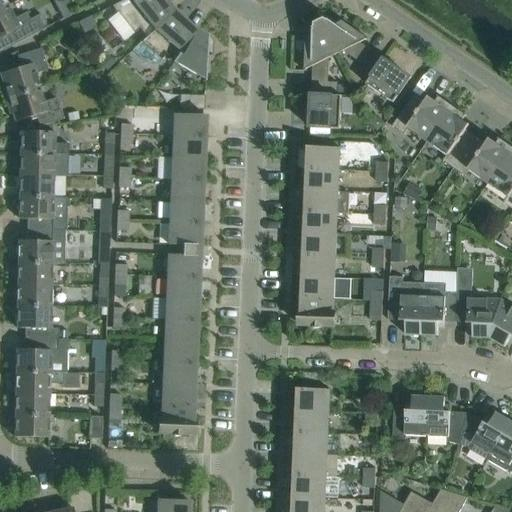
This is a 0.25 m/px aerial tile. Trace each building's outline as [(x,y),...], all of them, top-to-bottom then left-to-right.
[(145,37),(145,38),(174,11),(165,0),(123,0),(111,6),(116,13),(117,12),(134,34),(139,29),(145,37)] [(14,19),(7,6),(0,9),(0,38),(8,34),(14,44),(13,44),(13,46),(47,28),(40,14),(29,20),(26,13),(14,19)] [(172,63),(196,30),(174,11),(145,38),(145,37),(132,50),(145,64),(150,66),(154,65),(158,63),(160,60),(161,60),(165,55),(173,61),(172,63)] [(327,20),(321,24),(336,54),(343,51),(364,65),(359,72),(369,79),(383,58),(360,42),(367,39),(368,40),(369,39),(341,20),(341,21),(341,22),(336,24),(328,19),(327,20)] [(336,54),(321,24),(315,27),(313,27),(313,36),(307,39),(307,38),(306,38),(304,71),(306,71),(306,69),(312,66),(311,94),(337,96),(337,82),(328,82),(329,58),(336,54)] [(206,36),(196,30),(172,63),(173,64),(174,62),(204,80),(204,82),(205,82),(206,53),(210,55),(210,56),(211,57),(212,40),(211,40),(207,38),(207,36),(206,36)] [(0,82),(0,84),(4,99),(39,88),(35,74),(47,70),(40,49),(17,56),(20,68),(0,73),(0,76),(2,82),(0,82)] [(411,77),(383,58),(369,79),(366,84),(393,103),(411,77)] [(102,72),(90,75),(94,87),(105,83),(102,72)] [(43,102),(39,88),(4,99),(9,115),(12,114),(14,122),(35,116),(39,127),(63,120),(56,98),(43,102)] [(340,129),(342,96),(337,96),(311,94),(309,127),(340,129)] [(452,106),(438,96),(437,97),(438,97),(435,101),(428,96),(425,101),(414,94),(392,126),(404,134),(408,128),(427,141),(452,106)] [(179,109),(204,110),(204,96),(179,95),(179,109)] [(475,136),(465,130),(469,125),(462,120),(465,116),(466,115),(452,106),(427,141),(447,155),(442,161),(453,168),(475,136)] [(77,112),(68,115),(69,122),(79,120),(77,112)] [(172,137),(191,137),(203,138),(204,116),(173,115),(172,137)] [(133,141),(162,141),(163,127),(144,127),(144,117),(133,117),(133,141)] [(120,125),(120,135),(131,135),(131,125),(120,125)] [(20,132),(20,154),(53,155),(54,133),(20,132)] [(104,156),(113,156),(114,134),(105,134),(104,156)] [(131,145),(131,135),(120,135),(119,145),(131,145)] [(511,148),(511,147),(498,138),(498,139),(499,139),(496,143),(489,138),(485,143),(475,136),(453,168),(464,176),(469,170),(488,183),(511,148)] [(203,138),(191,137),(172,137),(171,158),(190,159),(202,160),(203,138)] [(309,146),(308,169),(339,170),(340,148),(309,146)] [(511,148),(488,183),(507,196),(503,203),(511,208),(511,148)] [(65,155),(53,155),(20,154),(19,175),(53,176),(65,177),(65,155)] [(104,156),(103,178),(112,178),(113,156),(104,156)] [(202,160),(190,159),(171,158),(170,180),(190,181),(202,181),(202,160)] [(131,160),(130,187),(143,188),(144,161),(131,160)] [(377,162),(376,172),(388,172),(388,162),(377,162)] [(118,168),(118,178),(129,178),(130,169),(118,168)] [(338,192),(339,170),(308,169),(307,191),(338,192)] [(387,182),(388,172),(376,172),(376,182),(387,182)] [(52,198),(53,176),(19,175),(19,197),(52,198)] [(111,190),(112,178),(103,178),(102,190),(111,190)] [(129,188),(129,178),(118,178),(117,188),(129,188)] [(202,181),(190,181),(170,180),(169,202),(189,203),(201,203),(202,181)] [(337,214),(338,192),(307,191),(306,212),(337,214)] [(66,198),(52,198),(19,197),(18,220),(26,220),(26,230),(66,231),(66,198)] [(98,232),(109,232),(111,200),(100,199),(98,232)] [(201,203),(189,203),(169,202),(169,224),(188,225),(200,225),(201,203)] [(386,215),(386,205),(375,205),(375,215),(386,215)] [(116,211),(116,221),(127,221),(128,212),(116,211)] [(336,235),(337,214),(306,212),(305,234),(336,235)] [(386,225),(386,215),(375,215),(374,225),(386,225)] [(429,216),(428,230),(436,230),(437,217),(429,216)] [(127,231),(127,221),(116,221),(116,231),(127,231)] [(200,225),(188,225),(169,224),(168,245),(186,246),(186,251),(185,256),(198,256),(199,251),(200,225)] [(66,232),(66,231),(26,230),(26,241),(18,241),(17,263),(51,264),(63,264),(64,232),(66,232)] [(97,264),(108,265),(109,232),(98,232),(97,264)] [(336,257),(336,235),(305,234),(304,255),(336,257)] [(402,263),(402,242),(388,241),(387,263),(402,263)] [(373,248),(373,258),(384,258),(385,248),(373,248)] [(166,278),(197,279),(198,256),(185,256),(167,255),(166,278)] [(335,278),(336,257),(304,255),(303,277),(335,278)] [(384,268),(384,258),(373,258),(372,268),(384,268)] [(51,286),(51,264),(17,263),(17,285),(51,286)] [(126,266),(114,265),(113,285),(125,285),(126,266)] [(108,275),(99,275),(98,287),(107,287),(108,275)] [(334,300),(335,278),(303,277),(303,299),(334,300)] [(422,335),(424,284),(403,283),(403,277),(389,277),(388,320),(400,320),(400,326),(406,326),(405,334),(422,335)] [(197,279),(166,278),(166,282),(157,282),(156,294),(166,295),(165,299),(197,300),(197,279)] [(444,322),(456,323),(457,293),(445,292),(446,285),(424,284),(422,335),(438,336),(438,328),(444,328),(444,322)] [(50,307),(51,286),(17,285),(16,306),(50,307)] [(125,285),(113,285),(113,297),(124,297),(125,285)] [(107,287),(98,287),(98,298),(107,299),(107,287)] [(371,301),(383,301),(383,292),(372,291),(371,301)] [(490,338),(501,299),(469,298),(469,293),(457,293),(456,323),(467,323),(467,329),(473,329),(472,337),(490,338)] [(197,300),(165,299),(164,321),(196,322),(197,300)] [(335,312),(333,312),(334,300),(303,299),(302,310),(300,310),(299,325),(335,327),(335,312)] [(511,305),(501,299),(490,338),(505,347),(509,340),(511,341),(511,305)] [(383,301),(371,301),(371,311),(382,311),(383,301)] [(50,329),(50,307),(16,306),(16,329),(24,329),(24,340),(58,340),(58,329),(50,329)] [(112,308),(112,318),(123,319),(124,309),(112,308)] [(382,311),(371,311),(370,320),(382,321),(382,311)] [(123,329),(123,319),(112,318),(112,328),(123,329)] [(196,322),(164,321),(164,342),(195,344),(196,322)] [(67,341),(58,340),(24,340),(24,350),(16,350),(15,373),(49,373),(63,374),(66,374),(67,341)] [(195,344),(164,342),(163,364),(194,365),(195,344)] [(111,352),(110,361),(122,362),(122,352),(111,352)] [(121,372),(122,362),(110,361),(110,371),(121,372)] [(194,365),(163,364),(162,385),(193,387),(194,365)] [(63,374),(49,373),(15,373),(15,394),(48,395),(49,384),(63,384),(63,374)] [(95,374),(94,396),(103,396),(103,375),(95,374)] [(193,387),(162,385),(161,407),(192,408),(193,387)] [(123,388),(122,416),(144,417),(144,399),(134,399),(134,388),(123,388)] [(299,388),(298,410),(329,411),(330,390),(299,388)] [(48,416),(48,395),(15,394),(14,416),(48,416)] [(109,395),(108,405),(120,405),(120,395),(109,395)] [(103,396),(94,396),(93,407),(102,408),(103,396)] [(427,436),(429,397),(412,396),(412,404),(406,404),(406,410),(394,409),(392,439),(406,440),(407,435),(427,436)] [(459,445),(468,413),(450,412),(450,406),(444,406),(445,398),(429,397),(427,436),(449,437),(447,442),(459,445)] [(367,403),(367,413),(378,414),(378,404),(367,403)] [(120,405),(108,405),(108,414),(119,415),(120,405)] [(192,408),(161,407),(160,419),(158,419),(158,434),(168,434),(172,438),(176,438),(180,435),(193,435),(193,420),(192,420),(192,408)] [(328,433),(329,411),(298,410),(297,432),(328,433)] [(377,424),(378,414),(367,413),(366,423),(377,424)] [(488,459),(510,421),(495,413),(492,420),(487,417),(484,422),(468,413),(459,445),(470,448),(488,459)] [(119,415),(108,414),(107,424),(119,425),(119,415)] [(48,438),(48,416),(14,416),(14,438),(48,438)] [(88,439),(101,439),(102,418),(89,417),(88,439)] [(511,422),(510,421),(488,459),(511,472),(511,422)] [(327,455),(328,433),(297,432),(296,454),(327,455)] [(372,458),(382,458),(383,445),(377,445),(377,435),(366,435),(365,445),(373,445),(372,458)] [(326,477),(327,455),(296,454),(295,475),(326,477)] [(364,468),(364,478),(375,478),(376,469),(364,468)] [(325,498),(326,477),(295,475),(294,497),(325,498)] [(375,488),(375,478),(364,478),(363,488),(375,488)] [(442,511),(454,493),(441,490),(433,504),(412,492),(399,511),(442,511)] [(459,511),(468,497),(454,493),(442,511),(459,511)] [(324,511),(325,498),(294,497),(293,511),(324,511)] [(157,500),(156,511),(187,511),(188,501),(157,500)]
